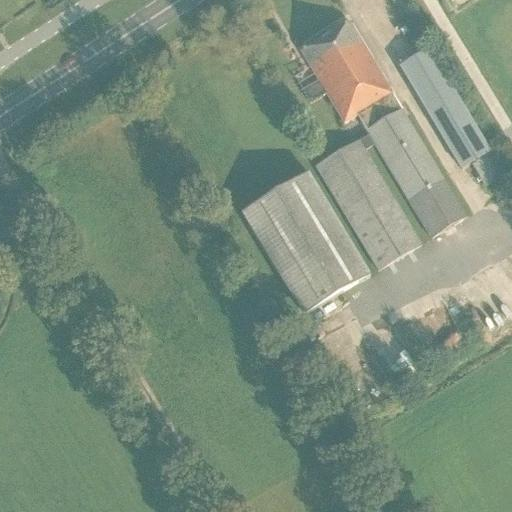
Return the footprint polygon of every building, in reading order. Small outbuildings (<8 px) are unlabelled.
[(392,94),(349,23),(301,53),(344,124),(356,116),(368,136),(359,142),(316,168),(378,272),(421,246),(364,151),(374,145),(431,239),(466,218),(402,111),(401,111),(391,94),(392,94)] [(471,165),(490,153),(429,50),(400,67),(461,170),(471,165)] [(490,153),(471,165),(485,190),(505,178),(490,153)] [(371,278),(309,176),(242,216),(305,318),(371,278)] [(331,312),(335,322),(351,316),(347,306),(331,312)]
